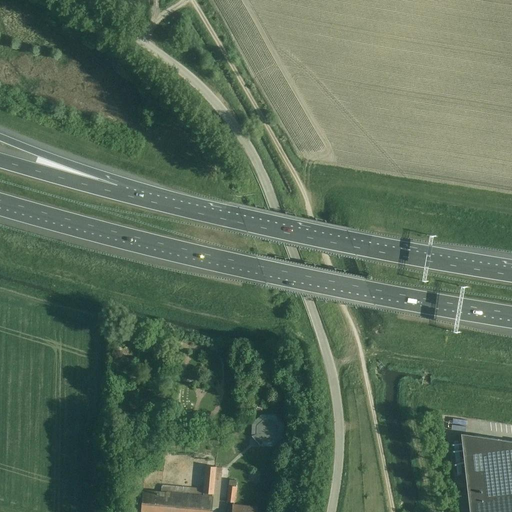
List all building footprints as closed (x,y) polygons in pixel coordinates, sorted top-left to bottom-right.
[(266,237),(268,250),(283,247),(282,235),(266,237)] [(298,256),(314,253),(312,242),(297,244),(298,256)] [(367,417),(365,400),(357,401),(359,418),(367,417)] [(274,416),(262,415),(253,423),(252,436),(261,445),(273,445),(281,437),(281,425),(274,416)] [(511,511),(511,441),(461,433),(469,511),(511,511)] [(206,466),(203,496),(143,491),(140,511),(211,511),(213,497),(212,497),(212,494),(213,494),(216,467),(206,466)] [(227,501),(234,502),(237,480),(229,479),(227,501)]
